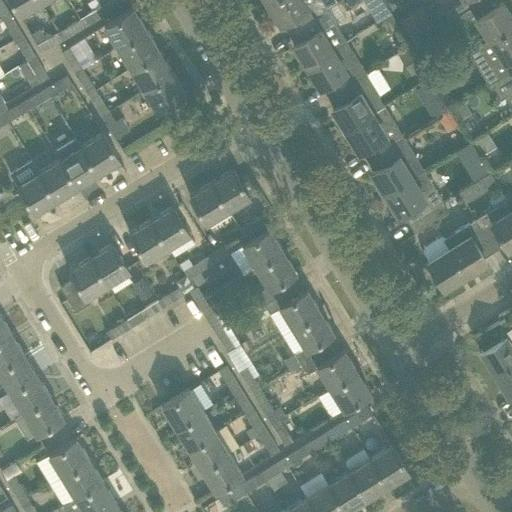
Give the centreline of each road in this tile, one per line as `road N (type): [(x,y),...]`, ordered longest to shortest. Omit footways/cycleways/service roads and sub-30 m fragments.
road 1 (unclassified): [(104,385),(85,372),(32,283),(32,255),(253,119)]
road 2 (residential): [(395,350),(253,119)]
road 3 (residential): [(470,473),(395,350)]
road 4 (residential): [(253,119),(178,0)]
road 5 (residential): [(395,350),(511,279)]
